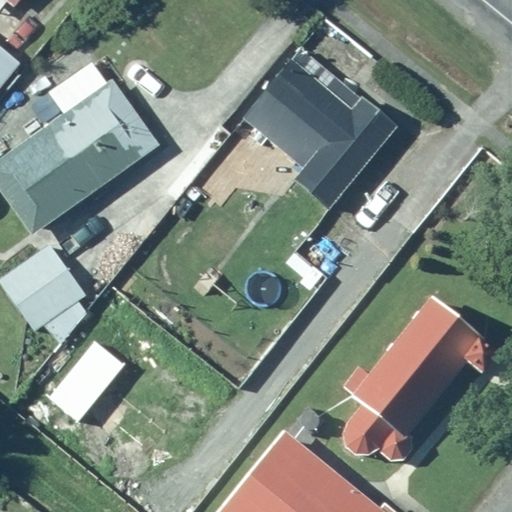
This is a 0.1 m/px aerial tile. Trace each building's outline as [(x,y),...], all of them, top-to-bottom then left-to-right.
[(286,45),(231,119),(291,164),(278,181),(314,208),(382,117),(286,45)] [(0,77),(11,63),(0,54),(0,77)] [(0,148),(0,202),(19,233),(155,148),(109,77),(101,82),(88,62),(39,93),(53,115),(0,148)] [(463,277),(405,229),(309,343),(368,391),(463,277)] [(85,297),(44,241),(0,273),(0,297),(26,334),(37,326),(48,340),(81,316),(74,305),(85,297)] [(370,511),(388,491),(251,377),(176,465),(232,511),(370,511)]
